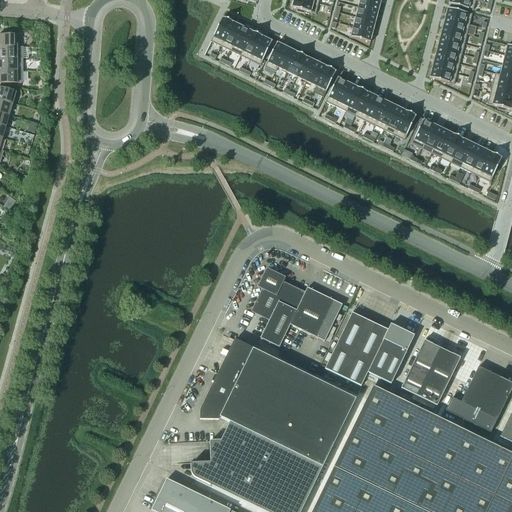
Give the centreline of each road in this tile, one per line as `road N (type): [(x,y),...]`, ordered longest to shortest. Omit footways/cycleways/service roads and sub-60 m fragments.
road 1 (unclassified): [(117,511),(244,252),(265,235),(511,348)]
road 2 (unclassified): [(192,136),(485,273)]
road 3 (secondary): [(79,206),(30,381)]
road 4 (secondary): [(0,511),(30,381)]
road 5 (residential): [(266,0),(270,25),(366,72)]
road 6 (secondary): [(143,116),(150,21),(137,0)]
